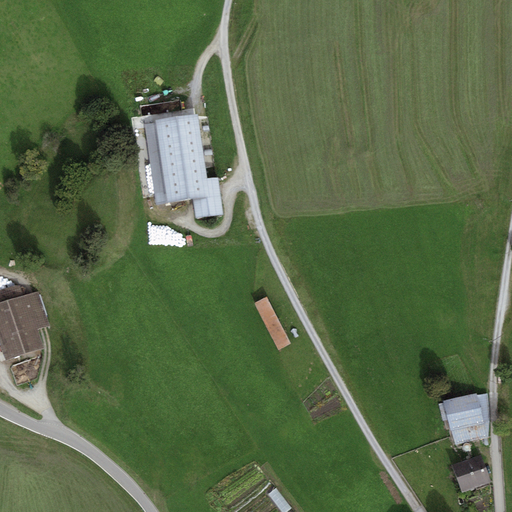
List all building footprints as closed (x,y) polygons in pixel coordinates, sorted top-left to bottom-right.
[(198,115),(144,123),(156,204),(193,199),(196,220),(224,216),(218,177),(207,178),(198,115)] [(0,345),(5,361),(44,349),(38,328),(48,325),(38,293),(22,298),(19,285),(0,290),(0,345)] [(265,301),(253,307),(278,354),(290,347),(265,301)] [(485,397),(446,406),(457,444),(487,437),(485,397)] [(480,458),(453,468),(463,493),(489,483),(480,458)] [(277,491),(269,497),(280,511),(291,511),(293,511),(277,491)]
